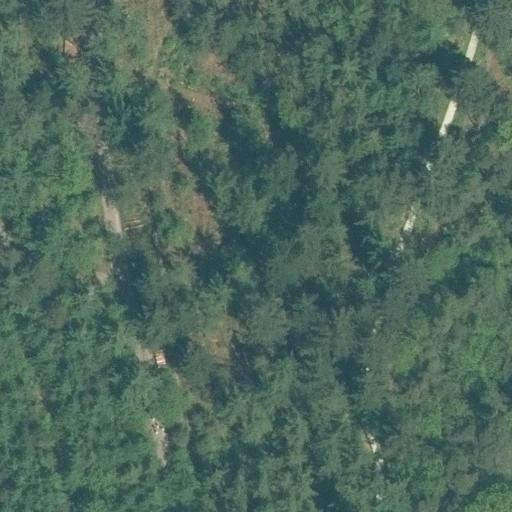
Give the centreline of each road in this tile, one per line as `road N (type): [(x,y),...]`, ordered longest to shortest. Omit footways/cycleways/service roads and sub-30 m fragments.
road 1 (unknown): [(0,56),(136,126),(199,511)]
road 2 (track): [(511,23),(486,81),(389,386),(398,425),(467,511)]
road 3 (track): [(165,511),(160,438),(106,188),(95,0)]
road 4 (unknown): [(136,126),(182,0)]
